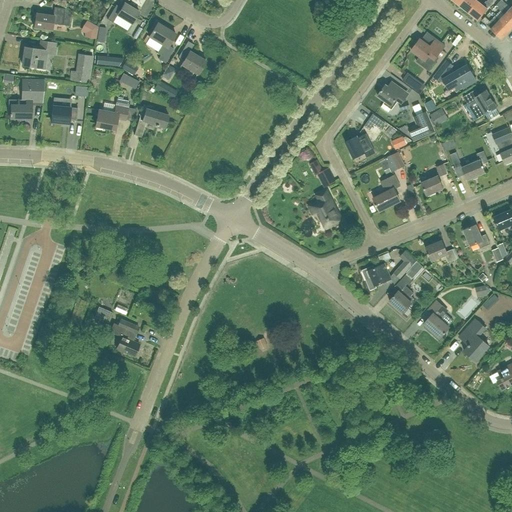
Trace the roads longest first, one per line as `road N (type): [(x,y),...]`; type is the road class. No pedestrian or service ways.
road 1 (unclassified): [(511,422),(473,418),(314,274),(231,217)]
road 2 (residential): [(376,245),(325,138),(429,0)]
road 3 (tertiary): [(231,217),(390,0)]
road 4 (tertiary): [(231,217),(113,165),(0,156)]
road 5 (residential): [(138,424),(231,217)]
road 6 (residential): [(511,188),(376,245)]
